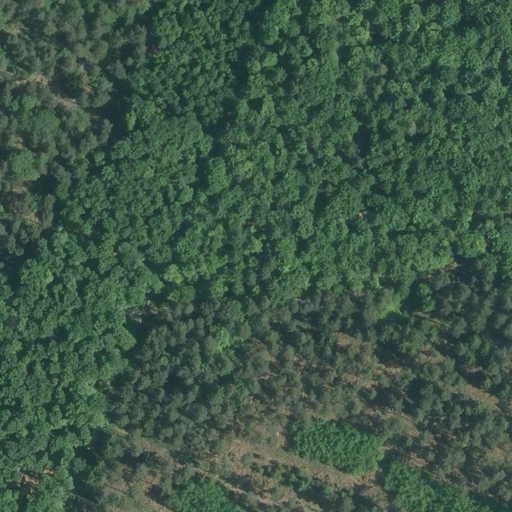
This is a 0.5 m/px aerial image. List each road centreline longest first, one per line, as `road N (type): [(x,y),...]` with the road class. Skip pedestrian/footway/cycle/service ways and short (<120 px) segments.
road 1 (track): [(73,511),(278,0)]
road 2 (track): [(511,246),(334,298),(154,310),(0,333)]
